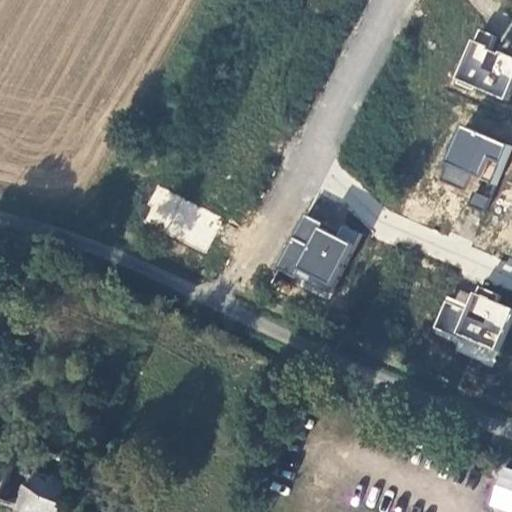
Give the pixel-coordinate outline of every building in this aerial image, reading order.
[(511,53),(463,43),(454,85),(507,96),(511,73),(511,53)] [(511,145),(458,125),(438,177),(465,188),(470,176),(497,186),(511,145)] [(205,253),(223,218),(158,185),(140,220),(205,253)] [(275,272),(332,296),(360,233),(340,225),(337,233),(299,216),(275,272)] [(511,309),(453,284),(431,336),(492,362),(511,315),(511,309)] [(0,499),(7,502),(28,444),(0,433),(0,499)] [(33,511),(73,511),(91,467),(28,444),(7,502),(33,511)]
